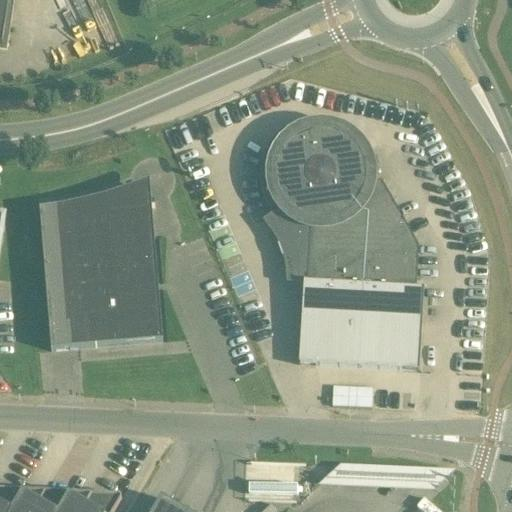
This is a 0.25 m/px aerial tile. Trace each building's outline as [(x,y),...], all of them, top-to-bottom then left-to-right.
[(0,0),(0,47),(2,48),(8,0),(0,0)] [(345,136),(342,134),(339,132),(335,131),(329,130),(325,129),(322,129),(320,129),(316,129),(312,130),(309,131),(306,131),(303,132),(300,133),(296,136),(291,138),(285,129),(283,131),(280,133),(276,137),(272,141),(269,146),(267,150),(266,152),(263,157),(262,163),(261,165),(260,168),(260,172),(260,175),(259,178),(259,180),(260,185),(260,187),(260,190),(261,194),(263,198),(264,201),(265,205),(266,207),(269,212),(272,216),(273,218),(275,220),(284,213),(285,214),(289,218),(293,220),(295,221),(298,223),(302,225),(306,226),(310,228),(309,248),(301,248),(301,260),(308,260),(306,285),(303,285),(298,366),(326,368),(419,373),(423,292),(416,291),(418,249),(382,186),(370,184),(370,182),(370,180),(370,177),(370,175),(370,171),(369,169),(369,166),(368,164),(367,161),(366,158),(364,154),(362,151),(360,149),(358,146),(356,144),(354,142),(352,140),(349,138),(345,136)] [(132,192),(131,188),(130,188),(125,189),(126,191),(127,194),(105,201),(83,207),(62,211),(54,213),(54,210),(39,212),(51,353),(162,344),(154,239),(151,240),(149,210),(151,210),(154,210),(154,204),(149,204),(147,204),(143,202),(139,200),(136,198),(135,197),(134,195),(132,192)] [(414,476),(414,469),(245,465),(244,499),(294,501),(295,486),(373,488),(373,475),(414,476)] [(0,511),(13,511),(23,496),(24,495),(25,495),(25,494),(18,493),(18,494),(0,492),(0,511)] [(61,511),(70,498),(71,498),(71,496),(65,496),(44,495),(38,505),(23,496),(13,511),(61,511)] [(85,507),(70,498),(61,511),(115,511),(120,503),(121,502),(121,501),(121,500),(120,499),(119,499),(118,498),(111,498),(90,497),(85,507)] [(181,511),(160,500),(153,511),(181,511)] [(438,511),(419,500),(412,511),(438,511)]
